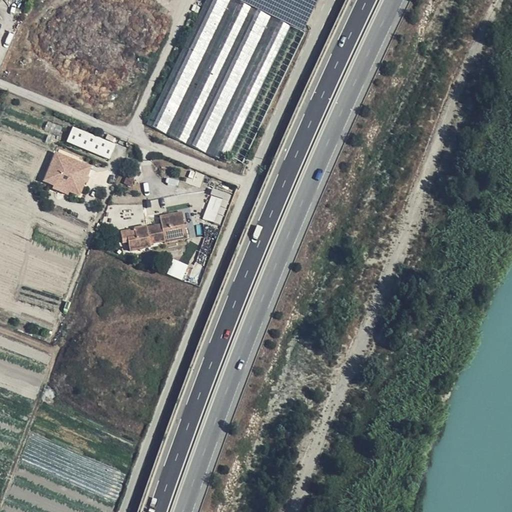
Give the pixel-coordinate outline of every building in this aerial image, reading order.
[(288,28),(230,0),(206,0),(147,125),(225,162),(288,28)] [(318,0),(242,0),(305,30),(319,0),(318,0)] [(54,134),(4,115),(0,124),(50,144),(54,134)] [(63,126),(50,121),(46,129),(60,135),(63,126)] [(116,144),(74,127),(69,141),(110,158),(116,144)] [(57,153),(45,181),(80,195),(92,166),(57,153)] [(134,180),(127,177),(124,183),(131,186),(134,180)] [(222,224),(232,194),(214,188),(204,218),(222,224)] [(177,227),(174,215),(161,217),(162,225),(163,229),(177,227)] [(179,238),(177,227),(163,229),(162,225),(147,228),(147,227),(121,232),(123,244),(128,243),(130,250),(150,246),(150,244),(179,238)] [(184,279),(189,265),(174,259),(168,273),(184,279)]
